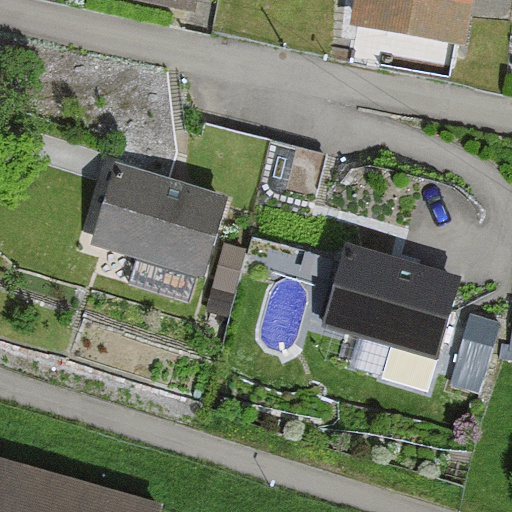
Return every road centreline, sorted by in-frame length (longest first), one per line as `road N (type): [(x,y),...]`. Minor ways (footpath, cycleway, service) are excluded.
road 1 (residential): [(511,115),(0,9)]
road 2 (residential): [(0,379),(414,511)]
